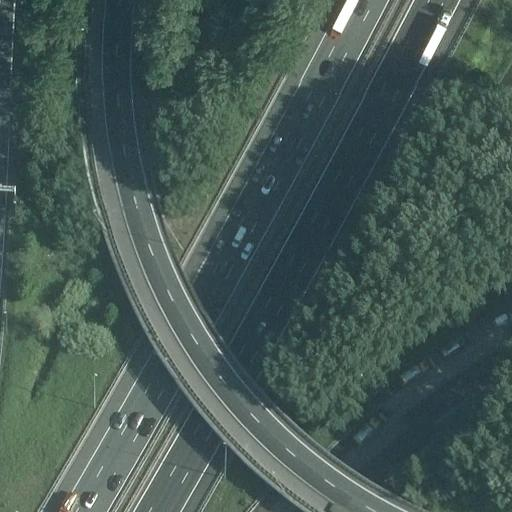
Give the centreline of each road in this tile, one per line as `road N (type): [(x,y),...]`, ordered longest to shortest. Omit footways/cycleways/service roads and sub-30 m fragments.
road 1 (motorway): [(119,0),(119,134),(160,274),(203,355),(248,409),(311,467),(377,511)]
road 2 (motorway): [(372,0),(86,511)]
road 3 (motorway): [(161,511),(439,0)]
road 4 (motorway): [(288,511),(404,408),(511,335)]
